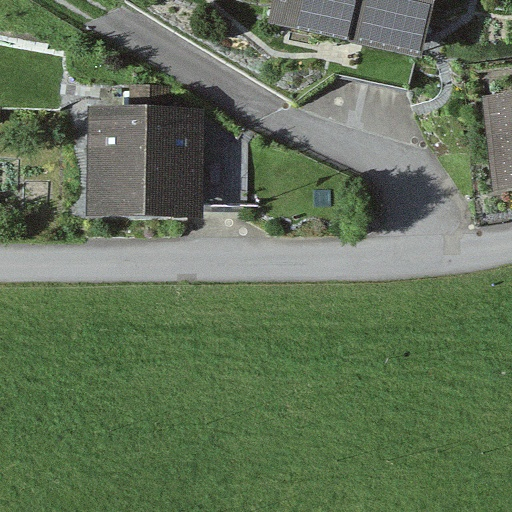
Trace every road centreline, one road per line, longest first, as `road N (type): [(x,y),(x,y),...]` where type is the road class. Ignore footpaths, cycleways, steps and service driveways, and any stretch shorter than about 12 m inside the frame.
road 1 (residential): [(0,264),(462,257)]
road 2 (residential): [(462,257),(394,162),(149,28)]
